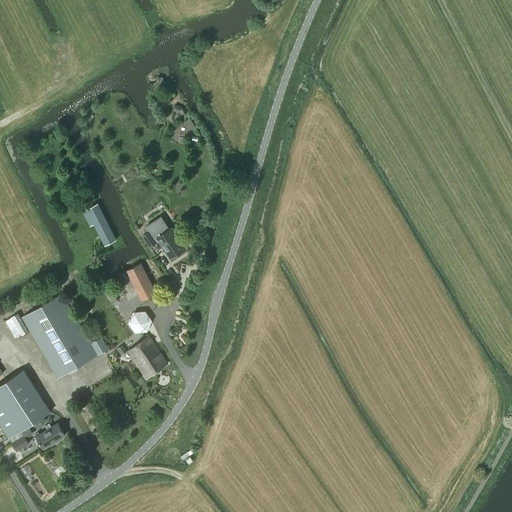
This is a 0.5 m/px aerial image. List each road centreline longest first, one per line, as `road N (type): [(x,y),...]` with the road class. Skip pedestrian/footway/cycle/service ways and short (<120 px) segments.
road 1 (tertiary): [(317,0),(272,117),(191,387),(147,445),(62,511)]
road 2 (track): [(107,481),(27,355),(0,328)]
